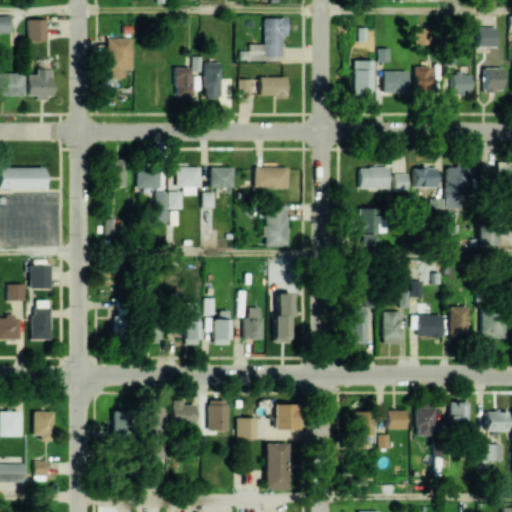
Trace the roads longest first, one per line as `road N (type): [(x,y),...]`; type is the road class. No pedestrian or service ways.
road 1 (residential): [(0,130),(511,131)]
road 2 (residential): [(80,375),(511,374)]
road 3 (residential): [(321,511),(320,131)]
road 4 (residential): [(80,375),(81,131)]
road 5 (residential): [(79,511),(80,375)]
road 6 (residential): [(320,131),(320,0)]
road 7 (residential): [(81,131),(81,0)]
